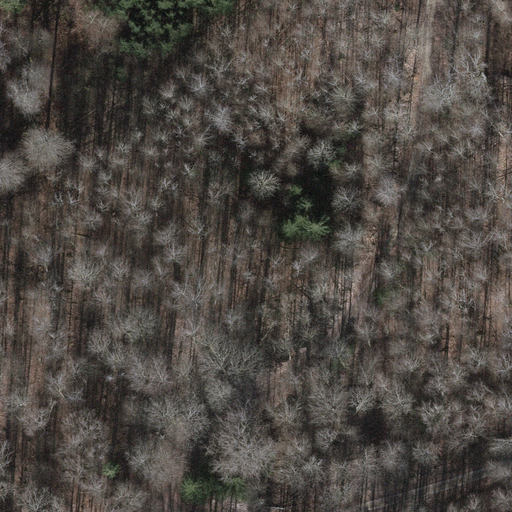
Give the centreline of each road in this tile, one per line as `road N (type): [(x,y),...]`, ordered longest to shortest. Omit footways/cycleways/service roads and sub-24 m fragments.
road 1 (track): [(437,64),(415,198),(370,300),(320,370),(169,480),(144,511)]
road 2 (track): [(367,511),(511,471)]
